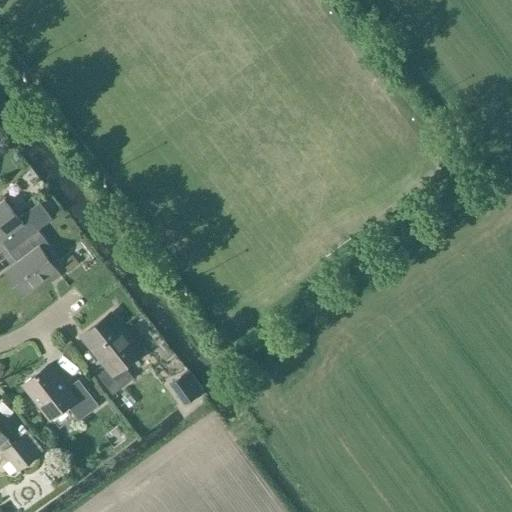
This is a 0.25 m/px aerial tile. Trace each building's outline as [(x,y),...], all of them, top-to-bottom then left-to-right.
[(18,219),(4,200),(0,202),(0,240),(9,234),(17,245),(37,230),(52,218),(40,203),(18,219)] [(37,230),(17,245),(25,256),(5,271),(23,295),(57,270),(42,250),(49,245),(37,230)] [(121,363),(138,350),(111,315),(84,336),(105,363),(95,372),(112,394),(132,377),(121,363)] [(78,420),(98,405),(82,384),(71,393),(49,364),(23,384),(49,417),(66,404),(78,420)] [(185,403),(196,395),(181,375),(170,384),(185,403)] [(0,446),(18,469),(37,454),(22,436),(11,444),(0,430),(0,446)]
